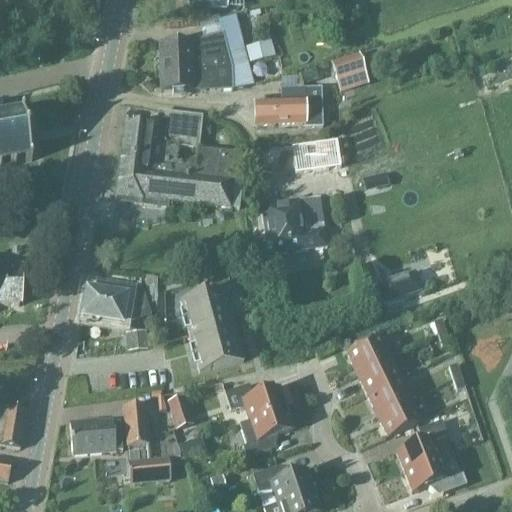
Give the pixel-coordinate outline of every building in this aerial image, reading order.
[(186,0),(187,11),(226,11),(225,0),(186,0)] [(191,36),(209,32),(206,22),(189,26),(191,36)] [(243,92),(243,91),(252,88),(247,66),(275,59),(270,43),(243,51),(239,32),(194,44),(157,45),(159,95),(243,92)] [(330,66),(340,96),(368,88),(358,57),(330,66)] [(321,89),(304,90),(280,91),(281,103),(252,104),(253,129),(304,126),(304,131),(322,130),(321,89)] [(233,156),(197,152),(201,120),(159,114),(156,132),(151,131),(151,130),(125,127),(124,127),(115,204),(142,207),(166,210),(167,204),(227,211),(234,212),(239,176),(231,175),(233,156)] [(0,169),(31,164),(22,115),(0,119),(0,169)] [(294,154),(299,179),(331,172),(326,148),(294,154)] [(267,259),(327,251),(320,200),(260,208),(267,259)] [(93,239),(87,260),(108,266),(114,246),(93,239)] [(0,308),(19,309),(20,268),(0,268),(0,308)] [(414,275),(376,288),(382,307),(421,294),(414,275)] [(184,321),(229,309),(224,291),(230,290),(226,277),(196,285),(200,298),(179,303),(184,321)] [(81,321),(82,321),(123,327),(150,317),(144,297),(129,301),(126,300),(86,293),(81,321)] [(189,339),(234,328),(229,309),(184,321),(189,339)] [(436,339),(444,336),(440,324),(432,327),(436,339)] [(193,358),(239,346),(234,328),(189,339),(193,358)] [(118,335),(118,347),(134,347),(134,335),(118,335)] [(444,336),(436,339),(440,351),(449,348),(444,336)] [(355,378),(389,361),(378,340),(345,357),(355,378)] [(239,346),(193,358),(198,376),(243,364),(239,346)] [(365,399),(399,382),(389,361),(355,378),(365,399)] [(451,383),(459,380),(455,368),(447,371),(451,383)] [(459,380),(451,383),(455,395),(463,392),(459,380)] [(375,420),(409,403),(399,382),(365,399),(375,420)] [(247,425),(285,412),(278,391),(252,400),(248,388),(223,397),(229,414),(243,412),(247,425)] [(167,406),(176,434),(193,428),(184,400),(167,406)] [(409,403),(375,420),(386,441),(420,425),(409,403)] [(0,428),(23,433),(26,414),(0,409),(0,428)] [(145,409),(122,410),(126,450),(159,447),(157,423),(147,424),(145,409)] [(285,412),(247,425),(254,445),(241,450),(245,462),(270,453),(266,442),(292,433),(285,412)] [(403,476),(440,461),(432,441),(445,436),(440,424),(416,434),(420,445),(394,455),(403,476)] [(97,426),(70,428),(71,460),(115,457),(114,428),(97,429),(97,426)] [(0,448),(19,452),(23,433),(0,428),(0,448)] [(171,443),(175,453),(190,448),(187,438),(171,443)] [(440,461),(403,476),(411,497),(437,486),(441,498),(465,488),(461,477),(448,482),(440,461)] [(167,462),(127,465),(129,488),(169,485),(167,462)] [(0,484),(8,486),(11,465),(0,463),(0,484)] [(275,507),(313,495),(306,473),(279,482),(276,471),(251,479),(257,496),(271,495),(275,507)] [(318,511),(313,495),(275,507),(262,511),(318,511)]
